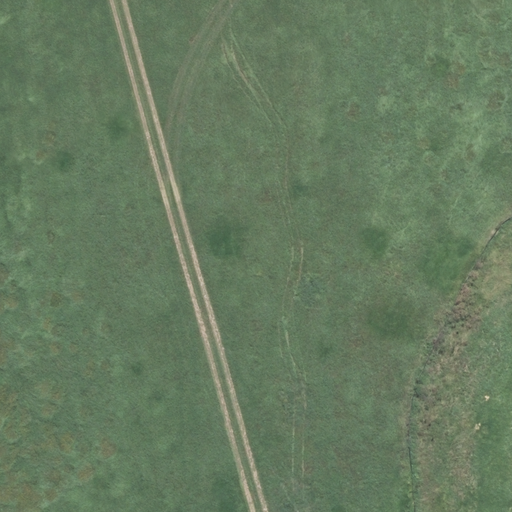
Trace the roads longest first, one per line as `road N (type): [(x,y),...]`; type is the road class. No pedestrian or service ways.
road 1 (unknown): [(511,125),(15,0)]
road 2 (unknown): [(389,511),(384,334),(447,109)]
road 3 (unknown): [(0,144),(32,4)]
